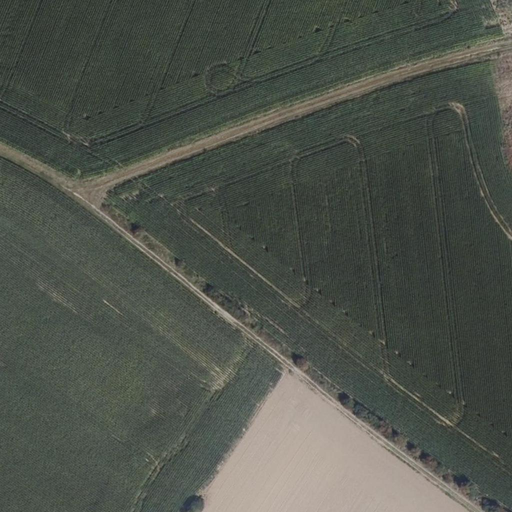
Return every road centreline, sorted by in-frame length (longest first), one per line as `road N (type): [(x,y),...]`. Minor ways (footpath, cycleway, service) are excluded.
road 1 (track): [(0,156),(73,191),(485,511)]
road 2 (track): [(73,191),(511,47)]
